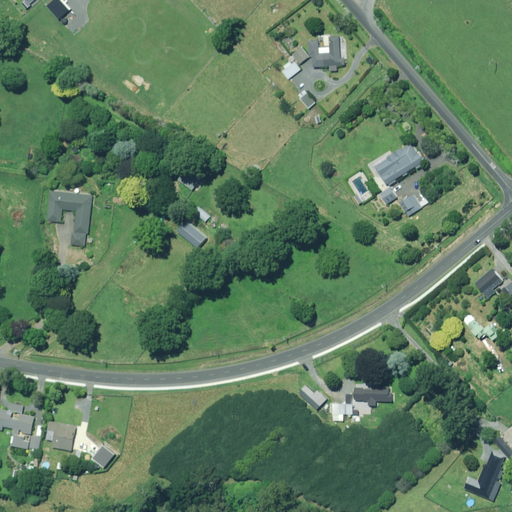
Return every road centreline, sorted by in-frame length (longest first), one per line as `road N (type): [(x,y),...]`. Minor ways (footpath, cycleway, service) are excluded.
road 1 (tertiary): [(511,208),(384,311),(275,360),(147,379),(0,362)]
road 2 (residential): [(511,190),(350,0)]
